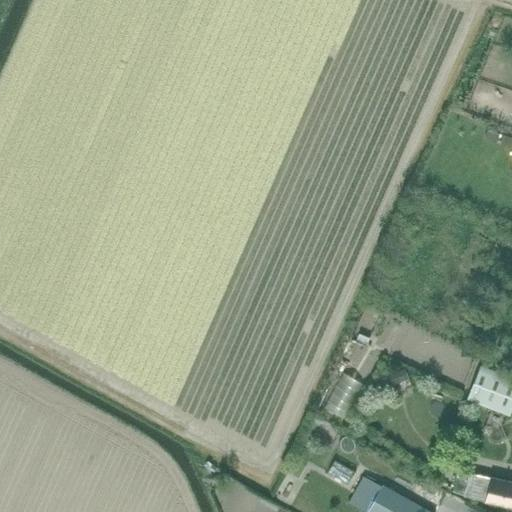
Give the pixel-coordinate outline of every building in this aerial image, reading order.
[(488,129),(484,138),(496,142),(499,133),(488,129)] [(511,139),(504,136),(501,144),(510,148),(511,143),(511,139)] [(509,415),(511,407),(511,377),(481,365),(466,399),(509,415)] [(409,378),(405,369),(382,379),(386,388),(409,378)] [(359,414),(373,380),(358,374),(345,408),(359,414)] [(511,508),(511,481),(469,473),(464,497),(484,501),(484,502),(511,508)] [(363,511),(430,511),(382,484),(381,485),(363,476),(348,503),(363,511)] [(426,484),(420,494),(434,502),(440,491),(426,484)]
